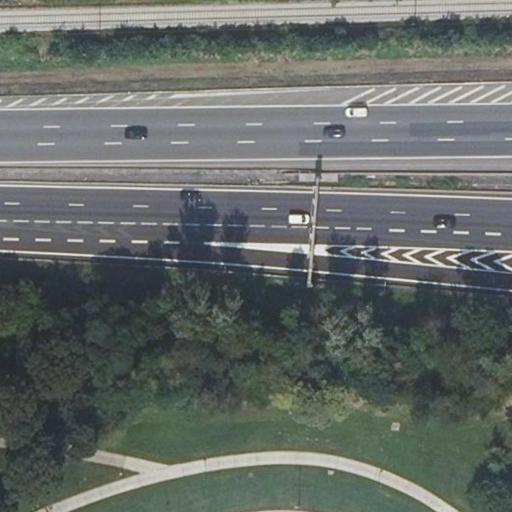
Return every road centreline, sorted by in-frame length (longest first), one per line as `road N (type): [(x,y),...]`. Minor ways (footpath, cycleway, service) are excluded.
road 1 (motorway): [(511,133),(0,140)]
road 2 (motorway): [(186,221),(252,255),(511,281)]
road 3 (motorway): [(186,221),(511,228)]
road 4 (motorway): [(0,219),(186,221)]
road 5 (track): [(16,438),(26,345),(0,332)]
